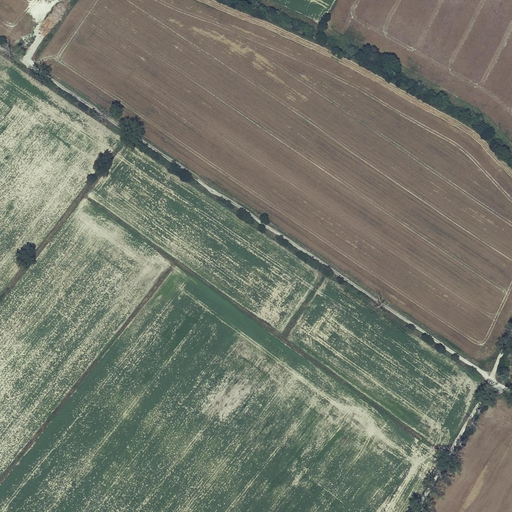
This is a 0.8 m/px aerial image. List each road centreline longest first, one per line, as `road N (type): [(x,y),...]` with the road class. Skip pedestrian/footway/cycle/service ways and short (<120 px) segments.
road 1 (track): [(0,47),(491,378)]
road 2 (track): [(416,511),(491,378)]
